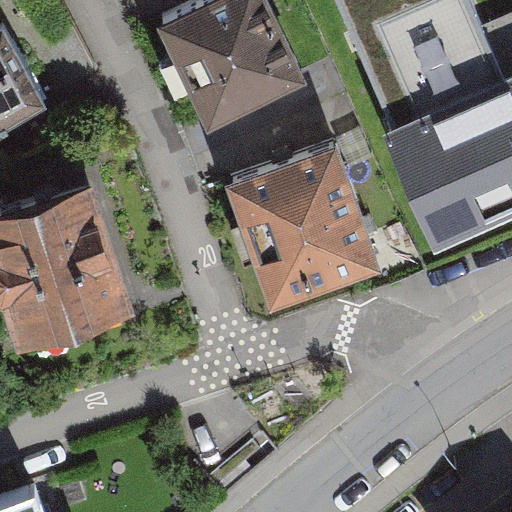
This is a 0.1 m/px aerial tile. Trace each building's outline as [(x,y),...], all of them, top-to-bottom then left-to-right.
[(276,0),(188,0),(162,13),(213,122),(312,76),(276,0)] [(473,0),(329,0),(436,241),(511,208),(511,64),(504,68),(500,59),(496,50),(485,26),(473,0)] [(511,13),(485,26),(496,50),(511,42),(511,13)] [(0,133),(56,99),(7,20),(0,24),(0,133)] [(347,137),(230,177),(274,307),(391,267),(347,137)] [(99,181),(0,213),(0,270),(28,354),(144,316),(99,181)] [(48,511),(40,490),(0,504),(0,511),(48,511)]
